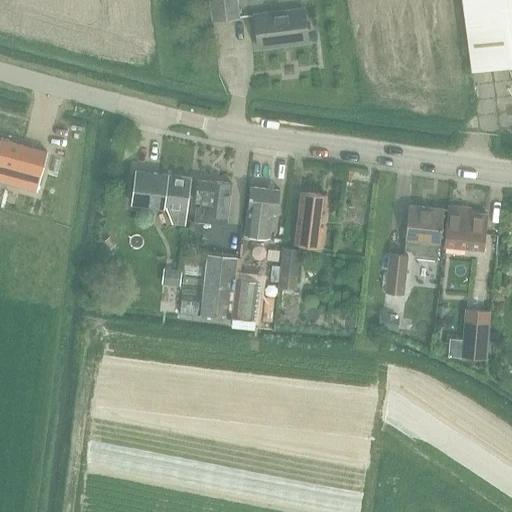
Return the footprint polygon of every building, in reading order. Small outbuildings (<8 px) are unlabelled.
[(210,0),(213,21),(239,18),(236,0),(210,0)] [(511,57),(511,0),(487,0),(495,60),(511,57)] [(457,41),(427,45),(432,90),(464,86),(460,54),(475,53),(469,4),(453,6),(457,41)] [(303,9),(254,15),(259,48),(307,41),(303,9)] [(0,138),(0,174),(16,178),(14,185),(36,191),(47,151),(0,138)] [(190,177),(136,170),(132,204),(166,208),(172,223),(183,224),(190,179),(190,177)] [(193,221),(226,225),(232,183),(207,180),(207,181),(197,179),(194,201),(200,202),(199,207),(195,207),(193,221)] [(245,234),(257,235),(269,237),(271,212),(277,212),(280,190),(250,186),(245,234)] [(320,247),(326,195),(300,192),(294,244),(320,247)] [(439,244),(443,209),(408,205),(404,239),(405,240),(404,250),(415,251),(414,257),(436,259),(438,243),(439,244)] [(461,207),(447,205),(443,244),(483,249),(487,214),(460,211),(461,207)] [(299,249),(283,247),(279,287),(295,289),(299,249)] [(391,253),(386,293),(404,295),(409,255),(391,253)] [(207,254),(201,315),(230,318),(236,257),(207,254)] [(182,280),(199,282),(201,265),(183,263),(182,280)] [(461,264),(459,286),(481,287),(482,265),(461,264)] [(160,291),(178,293),(180,271),(162,270),(160,291)] [(233,316),(254,319),(258,280),(238,278),(233,316)] [(408,280),(403,304),(419,307),(424,284),(408,280)] [(257,304),(291,312),(294,302),(259,294),(257,304)] [(463,339),(461,357),(468,358),(486,359),(490,311),(470,309),(465,309),(463,339)]
